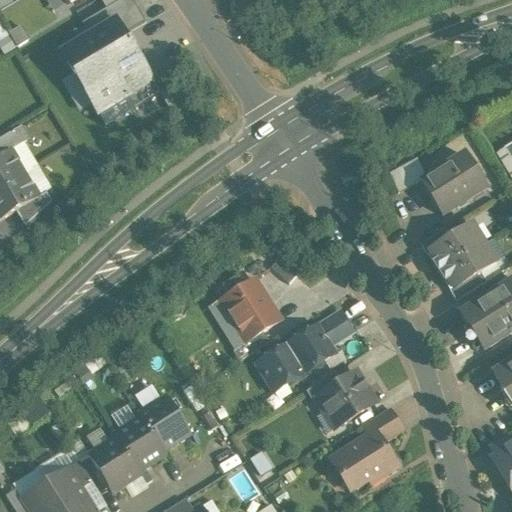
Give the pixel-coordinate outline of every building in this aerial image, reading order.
[(82,24),(89,36),(115,20),(123,35),(144,23),(130,0),(123,0),(105,11),(82,24)] [(105,11),(123,0),(100,0),(99,1),(105,11)] [(89,36),(58,54),(97,119),(154,85),(123,35),(115,20),(89,36)] [(0,34),(0,44),(2,52),(23,46),(19,29),(0,34)] [(10,134),(0,140),(0,157),(11,151),(11,152),(18,148),(10,134)] [(511,143),(503,149),(511,162),(511,143)] [(0,157),(0,189),(25,175),(11,152),(11,151),(0,157)] [(426,180),(420,184),(441,218),(486,190),(464,157),(426,180)] [(416,161),(388,176),(397,195),(416,186),(420,184),(426,180),(416,161)] [(25,175),(0,189),(0,222),(15,213),(40,199),(39,198),(25,175)] [(40,199),(15,213),(24,228),(51,204),(46,194),(39,198),(40,199)] [(450,241),(429,254),(430,255),(427,257),(438,275),(483,246),(471,228),(450,241)] [(444,231),(419,246),(427,257),(430,255),(429,254),(450,241),(444,231)] [(483,246),(438,275),(449,292),(452,290),(453,291),(480,274),(495,265),(483,246)] [(296,278),(278,262),(270,270),(288,287),(296,278)] [(480,274),(453,291),(452,290),(449,292),(456,304),(478,290),(486,285),(480,274)] [(253,282),(221,303),(222,305),(216,309),(225,323),(231,319),(247,344),(263,334),(279,324),(253,282)] [(511,282),(460,315),(483,353),(511,334),(511,282)] [(340,314),(317,329),(323,339),(347,324),(340,314)] [(347,324),(323,339),(329,349),(353,334),(347,324)] [(317,329),(286,348),(305,378),(321,369),(321,365),(334,357),(329,349),(323,339),(317,329)] [(247,344),(232,353),(239,364),(269,344),(263,334),(247,344)] [(286,348),(256,367),(273,395),(286,387),(286,388),(289,388),(305,378),(286,348)] [(511,362),(493,375),(500,387),(498,389),(505,400),(508,398),(511,403),(511,362)] [(335,375),(306,394),(312,405),(317,402),(315,400),(340,384),(335,375)] [(340,384),(315,400),(317,402),(335,431),(374,406),(355,375),(340,384)] [(189,437),(166,400),(139,417),(141,420),(162,454),(189,437)] [(389,411),(362,428),(368,438),(374,434),(376,438),(382,447),(403,433),(389,411)] [(162,454),(141,420),(114,437),(116,441),(137,475),(164,458),(162,454)] [(511,433),(489,448),(495,459),(511,448),(511,433)] [(368,438),(330,462),(350,494),(369,483),(371,486),(396,470),(382,447),(376,438),(374,434),(368,438)] [(116,441),(88,458),(112,495),(139,478),(137,475),(116,441)] [(511,448),(495,459),(494,460),(502,473),(501,478),(506,485),(510,486),(511,488),(511,448)] [(79,464),(68,471),(81,491),(91,485),(79,464)] [(94,511),(81,491),(68,471),(45,486),(61,511),(94,511)] [(21,500),(28,511),(61,511),(45,486),(21,500)] [(21,500),(15,491),(5,498),(14,511),(28,511),(21,500)] [(188,511),(183,502),(167,511),(188,511)]
